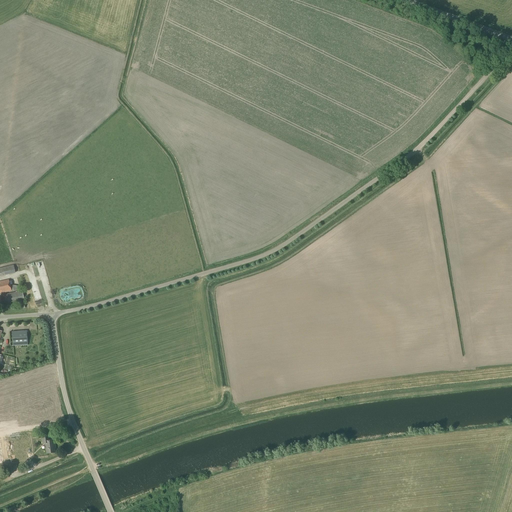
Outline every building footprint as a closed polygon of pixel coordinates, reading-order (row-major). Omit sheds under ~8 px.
[(0,276),(15,273),(13,265),(0,268),(0,276)] [(12,283),(12,279),(9,280),(8,279),(0,281),(0,293),(22,289),(21,286),(16,288),(16,285),(13,285),(13,286),(10,286),(10,284),(12,283)] [(38,303),(44,301),(39,283),(33,284),(38,303)] [(0,298),(2,306),(24,301),(22,290),(0,295),(0,298)] [(13,346),(40,344),(39,330),(12,332),(13,346)] [(54,377),(29,385),(31,391),(48,385),(56,382),(54,377)] [(39,405),(43,418),(56,414),(53,405),(54,405),(53,401),(50,402),(50,401),(39,405)] [(27,452),(23,414),(9,415),(10,430),(4,431),(5,446),(12,445),(12,439),(18,438),(19,450),(22,450),(22,453),(27,452)] [(35,450),(33,427),(27,428),(30,451),(35,450)] [(49,441),(48,435),(41,436),(42,444),(45,444),(46,454),(55,453),(54,446),(55,446),(54,440),(49,441)]
